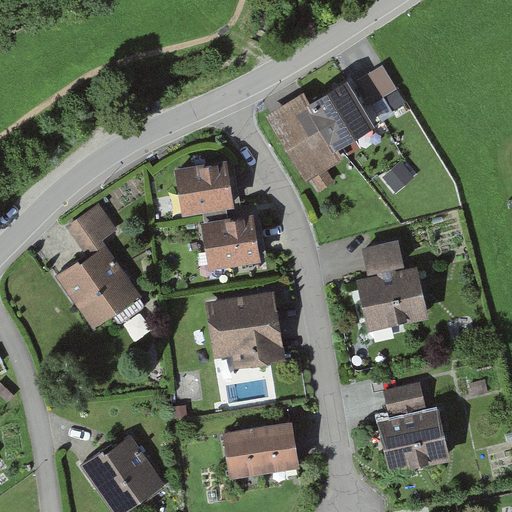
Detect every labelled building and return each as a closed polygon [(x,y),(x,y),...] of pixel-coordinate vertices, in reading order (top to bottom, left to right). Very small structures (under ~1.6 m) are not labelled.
[(398,87),(382,64),(359,78),(373,103),(398,87)] [(304,90),(266,112),(307,179),(312,176),(320,189),(334,180),(326,167),(341,159),(334,146),(376,120),(349,74),(309,98),(304,90)] [(398,89),(385,97),(393,110),(406,101),(398,89)] [(228,156),(176,165),(183,213),(236,203),(228,156)] [(119,228),(100,201),(66,224),(88,253),(106,243),(107,242),(103,237),(119,228)] [(254,210),(202,220),(209,266),(262,258),(254,210)] [(399,236),(363,244),(368,270),(377,268),(378,271),(397,267),(396,263),(405,261),(399,236)] [(142,295),(106,243),(88,253),(81,257),(79,255),(56,273),(94,327),(113,314),(117,321),(122,322),(144,307),(145,303),(140,296),(142,295)] [(397,267),(378,271),(357,276),(370,330),(431,316),(420,262),(397,267)] [(275,287),(206,298),(214,357),(233,354),(235,367),(286,358),(275,287)] [(427,401),(421,379),(384,388),(389,410),(401,407),(402,412),(416,409),(415,404),(427,401)] [(416,409),(402,412),(378,418),(391,471),(452,457),(441,403),(416,409)] [(293,418),(223,429),(231,475),(300,463),(293,418)] [(124,511),(167,484),(132,432),(106,448),(103,446),(82,462),(114,511),(124,511)]
